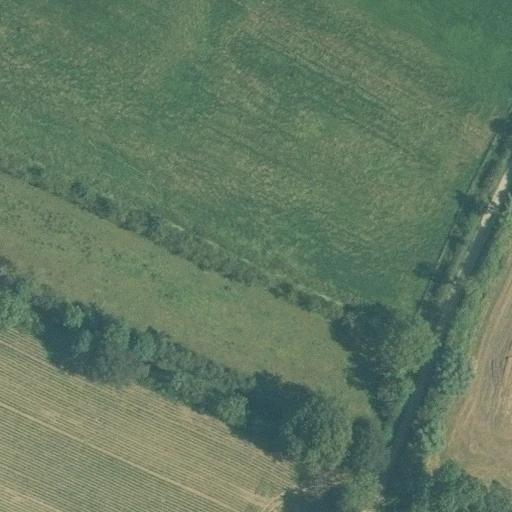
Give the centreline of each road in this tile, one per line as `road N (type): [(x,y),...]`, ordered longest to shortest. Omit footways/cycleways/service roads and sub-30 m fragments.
road 1 (track): [(375,493),(303,435),(0,296)]
road 2 (track): [(375,493),(511,173)]
